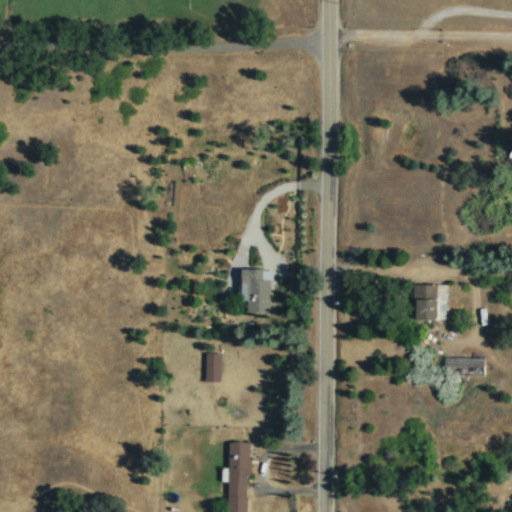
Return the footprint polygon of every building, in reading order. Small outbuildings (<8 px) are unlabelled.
[(272,311),(271,268),(242,268),(243,299),(248,299),(249,311),(272,311)] [(420,318),(446,319),(447,284),(421,283),(420,318)] [(222,380),(222,352),(207,351),(207,380),(222,380)] [(486,357),(447,355),(446,365),(457,365),(457,368),(477,369),(477,371),(486,372),(486,357)] [(229,511),(249,511),(250,441),(230,441),(230,469),(224,469),(223,480),(230,480),(229,511)]
